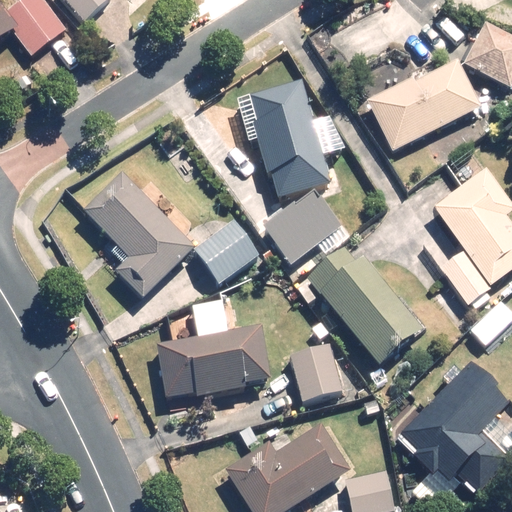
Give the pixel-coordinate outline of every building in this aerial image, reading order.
[(0,54),(16,42),(33,64),(66,37),(36,0),(28,0),(5,19),(0,12),(0,54)] [(63,0),(88,27),(113,5),(108,0),(63,0)] [(464,68),(511,92),(511,89),(511,45),(484,31),(464,68)] [(413,88),(411,83),(366,105),(391,156),(482,113),(459,66),(413,88)] [(327,189),(320,159),(339,154),(331,125),(312,130),(302,91),(250,104),(275,202),(327,189)] [(511,229),(505,220),(511,215),(511,210),(485,174),(433,213),(492,291),(511,275),(511,229)] [(118,275),(143,301),(193,255),(122,180),(84,215),(129,264),(118,275)] [(314,195),(264,234),(291,269),(341,230),(314,195)] [(232,228),(194,256),(219,289),(257,261),(232,228)] [(358,269),(345,252),(307,283),(380,372),(423,336),(363,265),(358,269)] [(424,257),(409,270),(429,293),(444,280),(424,257)] [(165,400),(194,395),(195,402),(246,395),(245,388),(271,384),(263,335),(158,351),(165,400)] [(331,351),(289,361),(300,407),(342,397),(331,351)] [(477,440),(507,411),(470,372),(399,440),(447,489),(487,451),(477,440)] [(275,462),(269,451),(227,477),(248,511),(293,511),(350,478),(323,433),(275,462)] [(392,511),(385,480),(343,489),(348,511),(392,511)]
